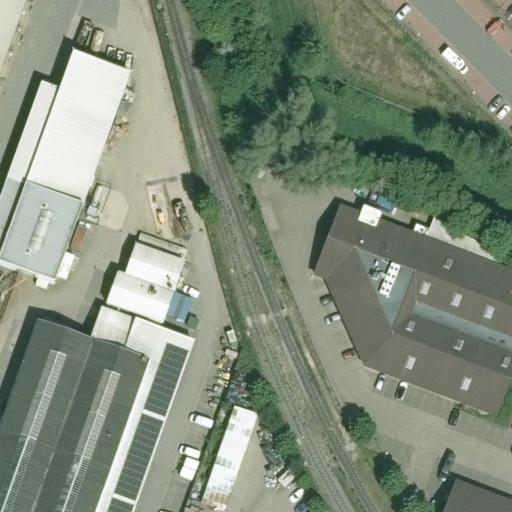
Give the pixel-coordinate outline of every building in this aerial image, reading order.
[(0,0),(0,67),(24,0),(0,0)] [(0,264),(55,284),(128,74),(73,54),(60,90),(40,83),(0,197),(0,264)] [(352,362),(489,411),(511,350),(511,259),(329,192),(300,271),(323,310),(352,362)] [(119,273),(93,345),(137,360),(84,511),(135,511),(197,340),(163,328),(188,259),(138,241),(126,275),(119,273)] [(93,345),(19,320),(0,377),(0,511),(84,511),(137,360),(93,345)] [(221,511),(250,414),(226,407),(217,439),(212,437),(204,467),(200,466),(190,501),(221,511)] [(511,511),(511,500),(440,472),(424,511),(511,511)]
